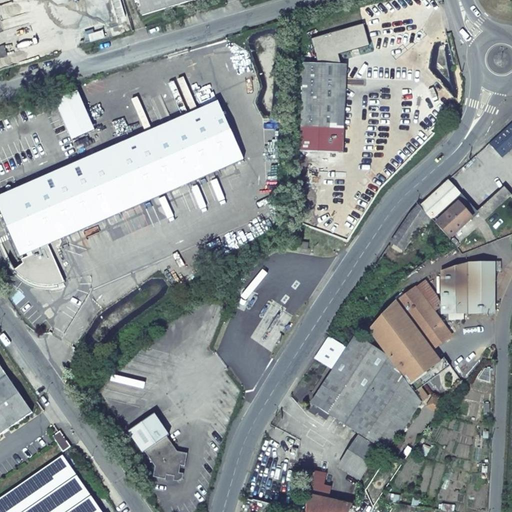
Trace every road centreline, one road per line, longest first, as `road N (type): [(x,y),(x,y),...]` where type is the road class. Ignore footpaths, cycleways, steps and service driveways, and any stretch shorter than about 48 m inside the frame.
road 1 (unknown): [(37,362),(138,274),(268,188),(267,131),(247,93),(230,81),(189,78),(79,113),(0,162)]
road 2 (residential): [(223,511),(247,427),(391,206),(469,130),(488,77)]
road 3 (residential): [(0,89),(310,0)]
road 4 (residential): [(142,511),(0,309)]
road 5 (residential): [(494,511),(502,319)]
